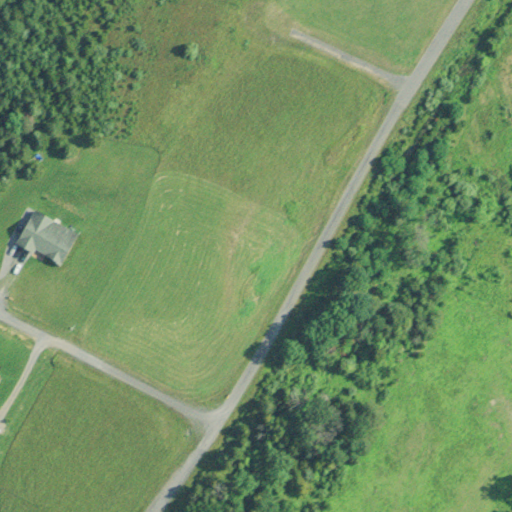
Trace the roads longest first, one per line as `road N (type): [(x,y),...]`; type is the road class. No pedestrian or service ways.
road 1 (residential): [(455,0),(153,511)]
road 2 (residential): [(0,312),(207,421)]
road 3 (residential): [(262,17),(403,89)]
